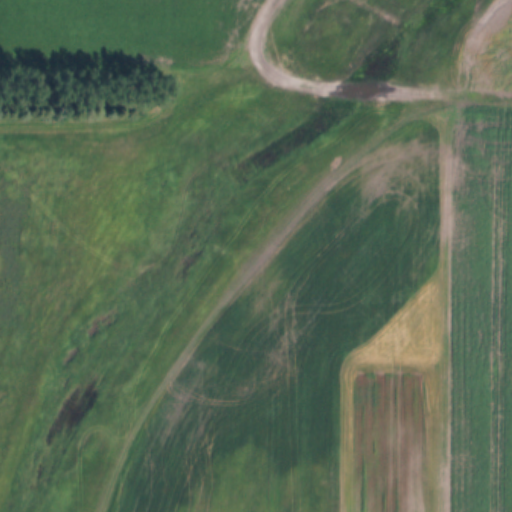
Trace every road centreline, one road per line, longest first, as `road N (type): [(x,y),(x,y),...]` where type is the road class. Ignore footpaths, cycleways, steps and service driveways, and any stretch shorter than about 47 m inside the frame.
road 1 (track): [(0,124),(183,117),(268,0)]
road 2 (track): [(159,121),(98,209),(49,328),(0,328)]
road 3 (track): [(0,67),(122,67),(180,77),(193,106)]
